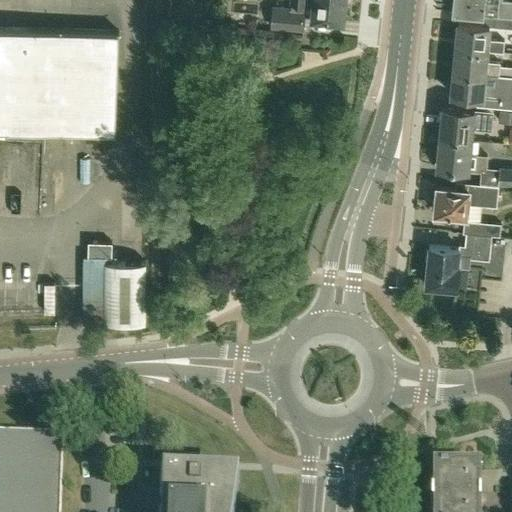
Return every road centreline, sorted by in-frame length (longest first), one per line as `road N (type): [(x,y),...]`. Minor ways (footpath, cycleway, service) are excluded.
road 1 (secondary): [(361,198),(384,140),(402,0)]
road 2 (unclassified): [(97,511),(89,368)]
road 3 (unclassified): [(283,349),(190,352),(142,363)]
road 4 (unclassified): [(142,363),(279,389)]
road 5 (secondary): [(361,198),(331,255),(319,323)]
road 6 (secondary): [(354,325),(361,198)]
